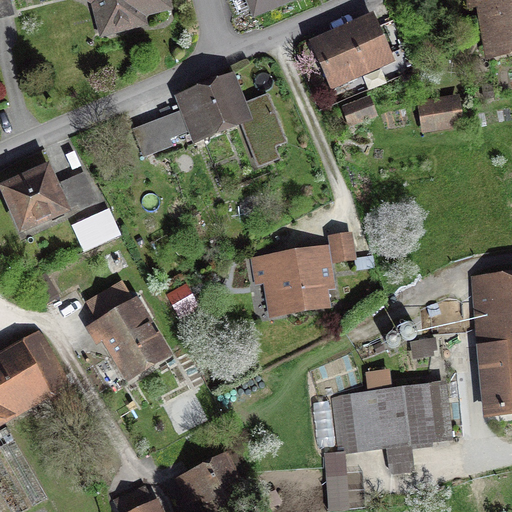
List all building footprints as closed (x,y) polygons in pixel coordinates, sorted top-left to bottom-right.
[(0,0),(0,17),(13,15),(9,0),(0,0)] [(102,0),(107,4),(116,28),(141,22),(139,13),(165,7),(162,0),(102,0)] [(243,0),(253,22),(310,0),(243,0)] [(511,0),(469,0),(471,5),(494,1),(499,30),(484,33),(488,55),(511,51),(511,0)] [(331,81),(387,56),(373,24),(317,49),(331,81)] [(193,138),(249,116),(262,151),(286,142),(267,96),(244,105),(235,81),(179,102),(183,112),(160,120),(168,139),(190,131),(193,138)] [(456,100),(421,105),(425,129),(460,124),(456,100)] [(368,101),(346,109),(351,123),(374,115),(368,101)] [(5,189),(22,229),(78,204),(80,209),(96,202),(83,174),(54,187),(47,171),(5,189)] [(357,267),(352,236),(327,240),(328,248),(332,271),(357,267)] [(256,281),(265,279),(270,312),(324,304),(322,286),(331,284),(326,252),(254,263),(256,281)] [(511,274),(475,278),(487,412),(511,409),(511,274)] [(178,314),(195,304),(186,287),(169,297),(178,314)] [(129,377),(166,355),(134,301),(133,302),(125,289),(94,307),(102,320),(97,323),(129,377)] [(37,333),(19,343),(24,351),(44,387),(46,386),(71,431),(87,422),(37,333)] [(24,351),(0,364),(0,416),(6,413),(4,409),(44,387),(24,351)] [(424,387),(335,399),(342,453),(388,447),(392,472),(414,469),(411,444),(431,442),(424,387)] [(186,495),(199,489),(210,511),(251,489),(235,457),(227,460),(226,458),(179,482),(186,495)] [(329,510),(347,509),(345,473),(326,474),(329,510)] [(157,511),(145,486),(114,501),(119,511),(157,511)]
